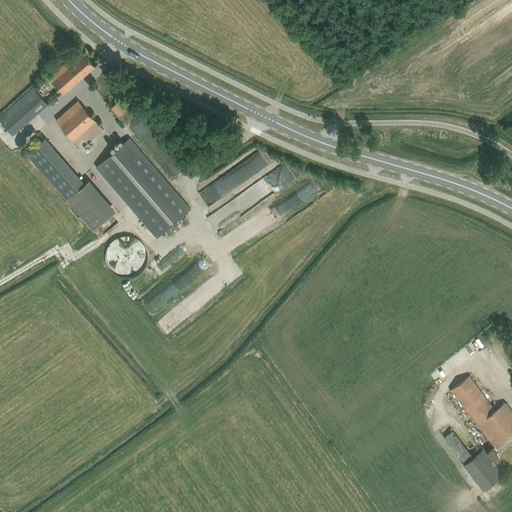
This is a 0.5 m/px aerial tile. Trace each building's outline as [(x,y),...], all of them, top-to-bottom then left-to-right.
[(65,92),(88,73),(95,66),(84,53),(70,66),(66,62),(59,68),(50,75),(65,92)] [(48,104),(33,87),(0,116),(0,120),(13,135),(48,104)] [(120,99),(111,108),(119,117),(128,109),(120,99)] [(82,147),(96,135),(104,129),(79,100),(57,118),(82,147)] [(206,125),(203,132),(212,137),(215,130),(206,125)] [(27,153),(67,199),(93,229),(116,210),(89,179),(85,182),(45,137),(27,153)] [(130,204),(143,219),(158,236),(190,208),(130,137),(122,144),(97,165),(130,204)] [(265,172),(274,164),(263,152),(254,160),(265,172)] [(110,271),(145,276),(150,241),(115,236),(110,271)] [(155,318),(196,282),(188,273),(147,309),(155,318)] [(211,293),(162,324),(169,334),(217,303),(211,293)] [(495,445),(511,432),(511,409),(506,402),(496,410),(469,375),(461,381),(452,388),(495,445)] [(444,437),(445,437),(465,463),(463,464),(484,490),(503,474),(484,449),(474,456),(453,430),(452,428),(450,430),(448,427),(444,430),(443,429),(440,432),(444,437)]
